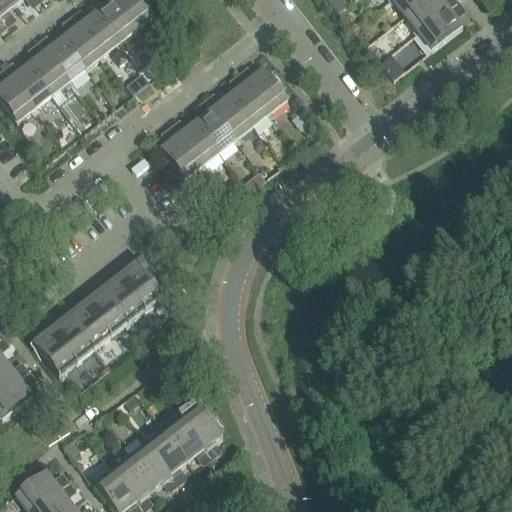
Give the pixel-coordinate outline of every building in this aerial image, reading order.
[(0,0),(0,23),(8,34),(14,29),(6,19),(17,11),(8,0),(0,0)] [(36,0),(8,0),(17,11),(27,3),(35,13),(42,8),(39,4),(36,0)] [(136,42),(139,39),(108,0),(100,0),(99,1),(107,11),(96,20),(120,50),(134,39),(136,42)] [(155,23),(136,0),(121,0),(120,1),(118,0),(108,0),(139,39),(142,37),(140,35),(155,23)] [(326,0),(324,2),(330,11),(341,2),(338,0),(326,0)] [(405,22),(432,0),(397,0),(389,7),(391,10),(394,8),(405,22)] [(415,41),(458,8),(453,2),(443,9),(435,0),(432,0),(405,22),(416,36),(413,38),(415,41)] [(432,57),(462,33),(453,22),(463,14),(458,8),(415,41),(418,44),(420,42),(432,57)] [(120,50),(96,20),(86,28),(78,18),(71,23),(98,57),(105,66),(108,64),(106,61),(120,50)] [(105,66),(98,57),(71,23),(65,28),(73,38),(62,46),(86,77),(100,66),(102,69),(105,66)] [(86,77),(62,46),(51,55),(43,44),(37,49),(43,57),(71,92),(74,90),(72,88),(86,77)] [(71,92),(43,57),(37,49),(31,54),(39,64),(28,73),(52,103),(66,92),(68,95),(71,92)] [(52,103),(28,73),(17,81),(9,71),(3,76),(37,119),(40,117),(37,114),(52,103)] [(288,107),(264,76),(253,85),(245,75),(239,80),(273,123),(276,121),(274,118),(288,107)] [(34,121),(37,119),(3,76),(0,78),(0,84),(5,91),(0,94),(0,108),(17,130),(31,119),(34,121)] [(270,126),(273,123),(239,80),(232,85),(240,95),(229,103),(254,134),(267,123),(270,126)] [(254,134),(229,103),(219,112),(211,102),(205,107),(239,150),(241,148),(239,145),(254,134)] [(238,151),(239,150),(205,107),(198,112),(206,122),(195,130),(219,160),(233,150),(239,157),(241,155),(238,151)] [(219,160),(195,130),(184,139),(177,129),(171,134),(205,176),(207,174),(205,172),(219,160)] [(201,179),(205,176),(171,134),(164,139),(172,148),(161,157),(185,188),(199,176),(201,179)] [(250,199),(265,187),(259,180),(244,191),(250,199)] [(112,287),(100,297),(129,334),(133,331),(130,328),(162,304),(170,315),(181,307),(145,261),(124,277),(120,272),(107,281),(112,287)] [(127,336),(129,334),(99,297),(90,304),(86,298),(73,308),(78,314),(67,323),(94,357),(124,333),(127,336)] [(43,341),(32,350),(61,387),(65,384),(63,381),(94,357),(67,323),(57,331),(52,325),(39,335),(43,341)] [(136,342),(128,348),(134,357),(142,350),(136,342)] [(0,400),(29,378),(24,372),(14,379),(6,369),(0,373),(0,400)] [(24,392),(34,384),(29,378),(0,400),(0,424),(2,427),(33,403),(24,392)] [(138,408),(133,401),(123,409),(129,416),(138,408)] [(210,451),(222,442),(198,411),(183,423),(181,421),(178,423),(212,466),(218,461),(210,451)] [(116,426),(122,421),(116,413),(110,418),(116,426)] [(176,420),(159,433),(163,438),(187,469),(198,461),(205,471),(212,466),(178,423),(176,420)] [(176,478),(187,469),(163,438),(149,449),(147,447),(144,449),(178,492),(184,487),(176,478)] [(73,448),(64,454),(71,463),(79,456),(73,448)] [(171,497),(178,492),(144,449),(141,451),(143,454),(129,465),(153,496),(164,488),(171,497)] [(148,511),(142,504),(153,496),(129,465),(115,475),(113,473),(110,476),(138,511),(148,511)] [(104,469),(86,483),(109,511),(138,511),(110,476),(104,469)] [(38,511),(69,489),(64,483),(54,490),(45,479),(15,502),(22,511),(38,511)] [(70,511),(64,503),(74,495),(69,489),(38,511),(70,511)]
